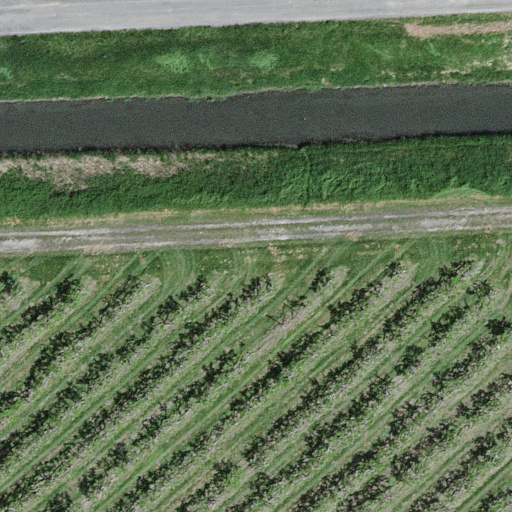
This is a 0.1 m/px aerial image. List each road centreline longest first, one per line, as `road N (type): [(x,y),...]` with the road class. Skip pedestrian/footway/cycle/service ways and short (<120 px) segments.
road 1 (track): [(0,243),(511,215)]
road 2 (unclassified): [(493,0),(0,24)]
